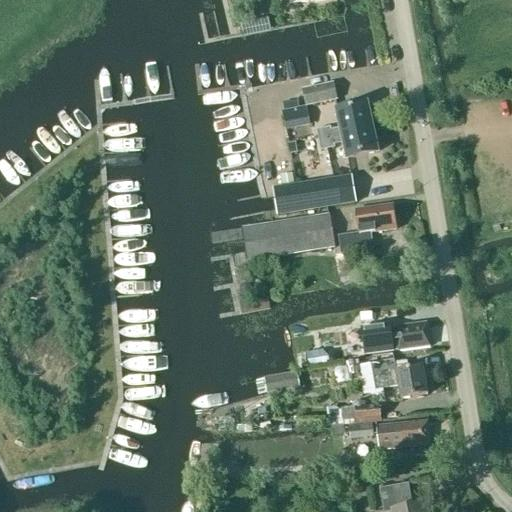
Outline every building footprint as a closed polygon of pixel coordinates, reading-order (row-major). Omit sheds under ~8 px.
[(242,36),(270,31),(268,18),(240,23),(242,36)] [(303,92),(306,107),(337,101),(333,85),(303,92)] [(310,126),(306,107),(281,112),(285,131),(310,126)] [(317,132),(319,142),(372,130),(367,107),(337,113),(341,130),(331,132),(330,129),(317,132)] [(347,160),(377,154),(372,130),(319,142),(321,152),(334,149),(334,146),(344,144),(347,160)] [(351,178),(273,190),(277,217),(355,204),(351,178)] [(371,233),(396,230),(392,207),(356,212),(359,233),(338,236),(340,255),(373,250),(371,233)] [(241,230),(246,263),(334,249),(329,216),(241,230)] [(363,330),(368,358),(378,356),(398,352),(429,348),(426,325),(387,330),(386,325),(363,330)] [(366,356),(363,334),(342,337),(345,358),(366,356)] [(398,386),(401,400),(426,396),(421,369),(396,373),(394,361),(370,365),(375,390),(398,386)] [(345,370),(336,372),(337,379),(338,384),(347,383),(345,370)] [(266,395),(298,389),(296,374),(264,379),(266,395)] [(381,422),(380,405),(351,408),(341,409),(343,426),(353,425),(381,422)] [(375,428),(377,451),(429,446),(427,422),(375,428)] [(373,438),(372,425),(348,428),(349,441),(373,438)] [(425,511),(424,506),(411,508),(407,486),(380,491),(383,511),(425,511)]
